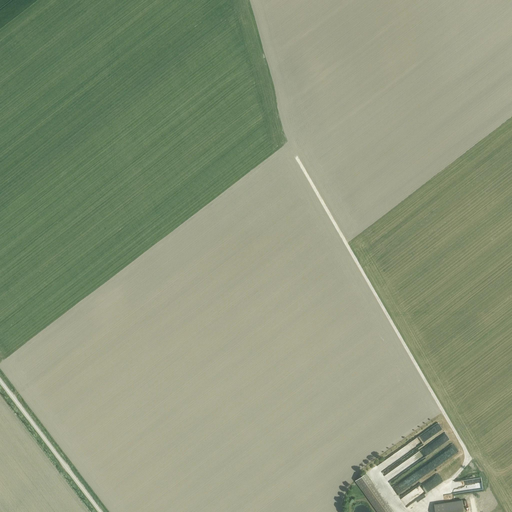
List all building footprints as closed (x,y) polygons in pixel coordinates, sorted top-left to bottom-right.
[(408,443),(391,455),(394,459),(396,457),(397,458),(411,448),(408,443)] [(423,473),(454,453),(453,451),(450,453),(448,450),(443,454),(440,451),(418,466),(423,473)] [(416,453),(394,465),(398,472),(399,471),(399,472),(412,465),(411,463),(419,458),(416,453)] [(393,493),(401,506),(440,483),(433,472),(419,481),(417,479),(393,493)] [(365,473),(355,480),(361,489),(377,511),(393,511),(371,481),(365,473)] [(458,511),(457,498),(428,503),(429,511),(458,511)]
